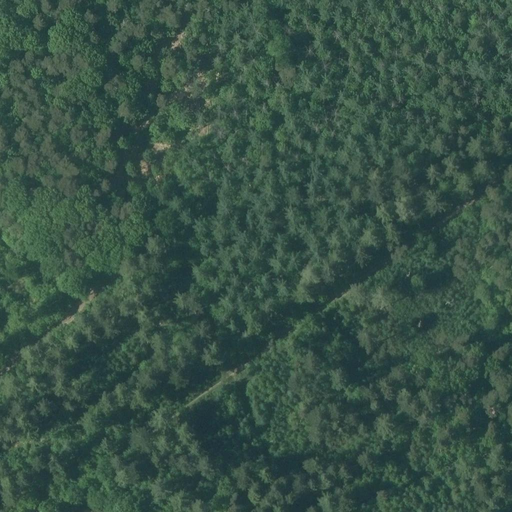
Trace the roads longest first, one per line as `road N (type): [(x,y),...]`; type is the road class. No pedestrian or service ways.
road 1 (track): [(311,126),(163,236),(297,511)]
road 2 (track): [(311,126),(511,20)]
road 3 (track): [(163,236),(0,355)]
road 4 (track): [(511,433),(347,511)]
